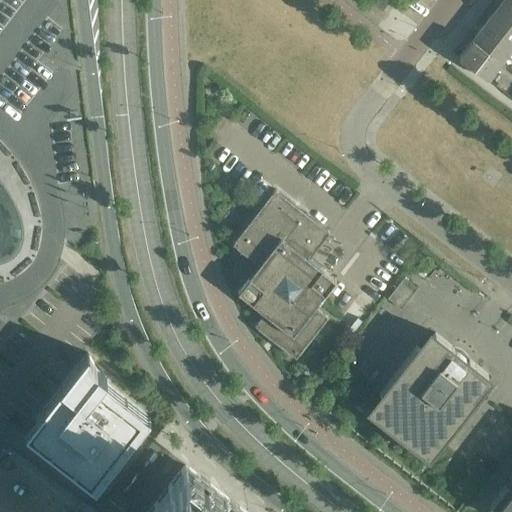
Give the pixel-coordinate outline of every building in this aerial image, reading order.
[(382,10),(389,0),(372,0),(372,2),(382,10)] [(511,0),(502,0),(497,7),(511,18),(511,0)] [(511,18),(497,7),(484,23),(511,44),(511,18)] [(511,48),(511,44),(484,23),(472,39),(501,62),(511,48)] [(501,62),(472,39),(459,56),(488,79),(501,62)] [(0,263),(5,263),(13,257),(19,250),(22,240),(22,231),(20,221),(17,212),(13,203),(8,195),(3,187),(0,183),(0,263)] [(336,279),(309,258),(330,231),(275,189),(233,243),(259,264),(238,291),(265,312),(255,325),(296,357),(328,316),(315,306),(336,279)] [(368,312),(380,296),(367,285),(354,302),(368,312)] [(479,395),(474,391),(488,373),(469,358),(467,361),(452,349),(454,347),(435,332),(422,349),(417,345),(379,392),(385,396),(371,414),(424,455),(437,438),(443,442),(479,395)] [(95,488),(150,417),(104,381),(106,378),(97,371),(88,355),(89,354),(87,352),(24,433),(26,435),(54,456),(95,488)] [(244,511),(237,506),(237,505),(233,502),(233,503),(207,483),(208,482),(204,479),(203,480),(196,474),(189,469),(190,468),(186,465),(185,466),(184,465),(181,469),(182,470),(172,482),(171,482),(168,486),(168,487),(154,504),(147,511),(244,511)] [(511,511),(511,474),(510,477),(511,478),(511,484),(507,480),(488,505),(496,511),(511,511)]
